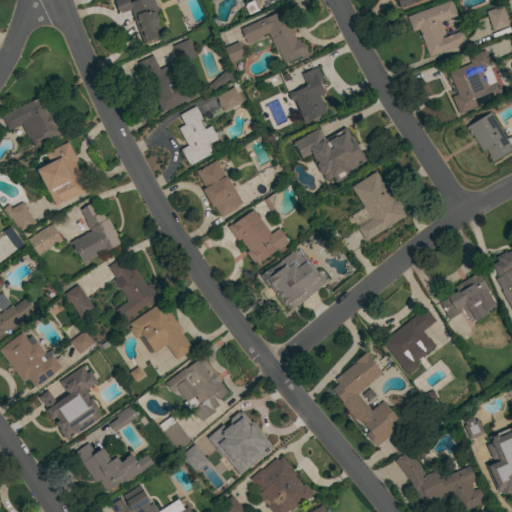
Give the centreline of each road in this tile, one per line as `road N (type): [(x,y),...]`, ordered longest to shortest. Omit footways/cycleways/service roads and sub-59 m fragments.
road 1 (residential): [(391,511),(206,284),(54,0)]
road 2 (residential): [(511,183),(460,211),(269,367)]
road 3 (residential): [(337,0),(460,211)]
